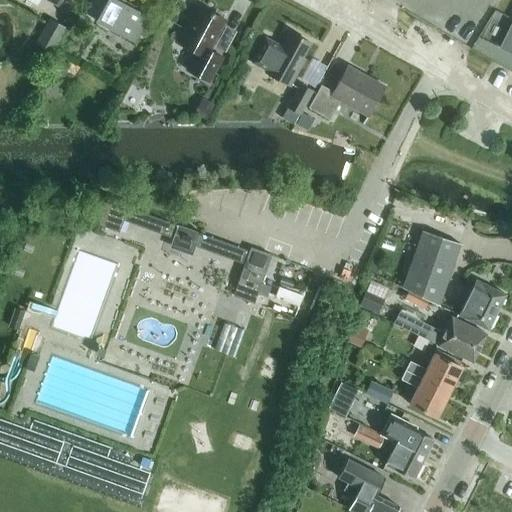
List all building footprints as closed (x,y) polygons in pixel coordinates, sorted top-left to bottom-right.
[(91,0),(84,13),(96,20),(94,23),(108,31),(110,27),(134,41),(141,29),(145,31),(150,22),(146,19),(147,17),(123,3),(124,0),(91,0)] [(210,49),(225,19),(199,5),(179,43),(196,51),(187,69),(211,80),(223,56),(210,49)] [(66,29),(49,19),(35,44),(53,53),(66,29)] [(302,57),(310,42),(290,32),(282,46),(265,37),(252,62),(267,70),(265,72),(290,85),(305,58),(302,57)] [(334,91),(321,85),(309,107),(330,119),(341,99),(369,115),(385,85),(348,66),(334,91)] [(69,74),(57,67),(44,91),(55,98),(69,74)] [(288,107),(300,113),(312,90),(300,84),(288,107)] [(214,105),(202,99),(194,115),(206,121),(214,105)] [(288,107),(282,117),(294,124),(300,113),(288,107)] [(316,122),(303,115),(297,125),(310,132),(316,122)] [(129,204),(108,196),(107,201),(97,229),(118,237),(123,221),(161,234),(160,238),(165,239),(166,236),(164,235),(167,228),(175,231),(177,225),(128,207),(129,204)] [(192,230),(177,225),(175,231),(170,244),(172,247),(184,252),(192,230)] [(439,304),(460,243),(422,229),(403,287),(439,304)] [(249,251),(198,233),(193,245),(244,264),(233,295),(254,303),(272,255),(251,247),(249,251)] [(488,329),(505,294),(476,279),(459,314),(488,329)] [(371,290),(388,297),(392,289),(375,282),(371,290)] [(408,290),(404,298),(426,309),(430,301),(408,290)] [(385,300),(366,291),(359,307),(378,315),(385,300)] [(472,361),(486,333),(451,316),(444,332),(400,310),(394,322),(438,344),(472,361)] [(368,333),(355,327),(348,343),(361,349),(368,333)] [(406,370),(449,391),(461,366),(434,353),(426,369),(410,361),(406,370)] [(436,416),(449,391),(406,370),(401,378),(417,386),(409,403),(436,416)] [(393,391),(372,382),(366,394),(388,404),(393,391)] [(334,396),(328,407),(346,416),(351,404),(334,396)] [(387,405),(369,396),(363,408),(381,417),(387,405)] [(396,442),(425,456),(434,439),(414,429),(416,427),(391,414),(381,434),(396,442)] [(362,426),(349,421),(344,432),(358,438),(362,426)] [(384,436),(365,428),(359,441),(378,449),(384,436)] [(396,442),(385,437),(381,446),(391,451),(385,464),(414,478),(425,456),(396,442)] [(396,511),(399,507),(376,495),(384,478),(347,459),(338,477),(348,482),(343,490),(355,496),(349,508),(356,511),(396,511)]
